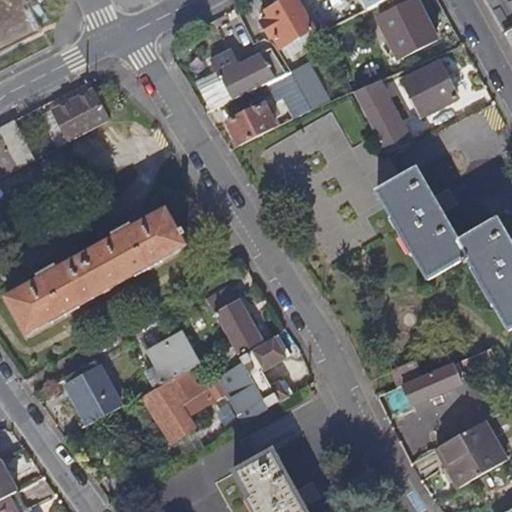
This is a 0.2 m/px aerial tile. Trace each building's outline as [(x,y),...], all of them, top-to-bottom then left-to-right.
[(0,0),(0,49),(44,28),(39,17),(43,15),(37,3),(32,5),(29,0),(0,0)] [(318,39),(295,0),(279,0),(279,1),(278,2),(276,5),(277,8),(267,14),(271,20),(263,25),(272,41),(275,39),(283,52),(291,47),(294,52),(318,39)] [(362,0),(369,13),(394,0),(362,0)] [(511,0),(484,0),(505,36),(505,37),(511,49),(511,0)] [(322,38),(337,30),(321,1),(307,10),(322,38)] [(437,44),(417,4),(379,23),(400,63),(437,44)] [(225,83),(234,103),(282,80),(289,77),(272,52),(242,68),(235,54),(213,64),(222,84),(225,83)] [(459,101),(441,65),(404,84),(413,102),(408,104),(410,109),(416,107),(422,120),(459,101)] [(303,118),(313,113),(293,75),(289,77),(282,80),(303,118)] [(381,145),(405,132),(380,84),(355,95),(381,145)] [(74,142),(114,121),(96,91),(57,114),(74,142)] [(241,149),(277,131),(265,108),(230,126),(241,149)] [(14,122),(0,129),(0,133),(21,170),(36,162),(14,122)] [(333,166),(335,165),(313,122),(269,146),(282,170),(301,160),(304,164),(320,155),(335,184),(341,181),(333,166)] [(0,181),(21,170),(0,133),(0,181)] [(418,175),(380,197),(429,284),(462,265),(464,268),(470,264),(509,334),(511,331),(511,247),(499,224),(459,246),(441,215),(453,209),(445,195),(434,202),(418,175)] [(28,337),(190,247),(185,238),(189,236),(186,231),(182,232),(169,209),(134,228),(132,223),(127,226),(123,218),(109,225),(117,238),(59,270),(57,265),(52,267),(48,260),(35,268),(42,280),(7,299),(28,337)] [(127,215),(123,218),(127,226),(132,223),(127,215)] [(53,258),(48,260),(52,267),(57,265),(53,258)] [(238,356),(263,342),(239,302),(215,315),(233,347),(238,356)] [(243,364),(268,410),(293,395),(286,383),(272,391),(265,380),(261,382),(257,375),(290,355),(279,336),(240,360),(243,364)] [(149,355),(165,384),(195,369),(200,365),(184,337),(149,355)] [(220,379),(246,422),(268,410),(243,364),(240,360),(239,358),(238,356),(233,347),(224,353),(229,362),(234,370),(220,379)] [(412,409),(460,389),(458,383),(463,381),(460,376),(495,361),(491,352),(463,364),(423,381),(398,392),(384,398),(393,419),(399,416),(400,418),(414,413),(412,409)] [(123,407),(98,362),(66,379),(92,425),(123,407)] [(398,392),(423,381),(415,365),(391,376),(398,392)] [(195,369),(149,396),(159,412),(155,415),(159,422),(164,419),(177,441),(195,429),(186,414),(182,407),(208,390),(195,369)] [(208,390),(182,407),(186,414),(212,398),(208,390)] [(460,491),(508,463),(485,425),(441,451),(455,473),(451,476),(460,491)] [(273,450),(235,472),(256,511),(307,511),(304,504),(315,498),(308,484),(296,491),(273,450)] [(451,476),(455,473),(441,451),(437,453),(451,476)] [(1,461),(0,461),(0,502),(13,496),(19,493),(1,461)] [(21,511),(13,496),(0,502),(0,511),(21,511)]
